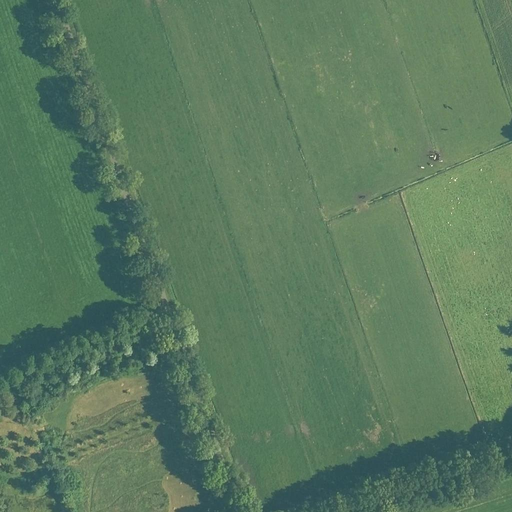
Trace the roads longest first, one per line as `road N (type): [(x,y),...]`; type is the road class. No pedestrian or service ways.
road 1 (unclassified): [(244,511),(59,0)]
road 2 (unclassified): [(353,511),(511,460)]
